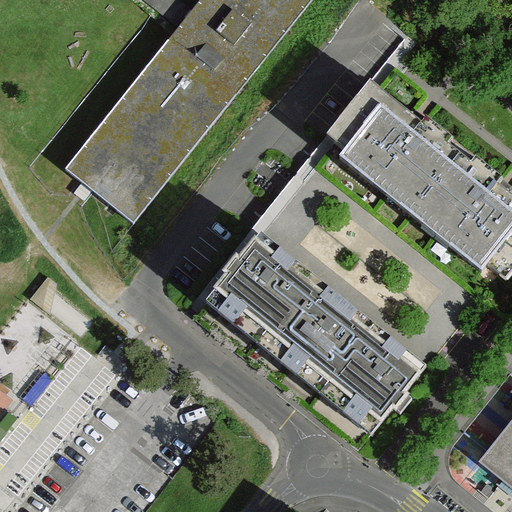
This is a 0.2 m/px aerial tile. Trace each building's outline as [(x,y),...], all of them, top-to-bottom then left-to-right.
[(203,0),(67,171),(135,225),(314,0),(203,0)] [(346,153),(341,160),(411,217),(483,274),(488,267),(499,276),(511,260),(511,195),(500,186),(504,180),(478,159),(473,165),(460,155),(450,147),(455,141),(427,119),(422,125),(380,91),(336,144),(346,153)] [(313,276),(262,235),(207,303),(258,345),(313,276)] [(313,276),(258,345),(321,396),(376,327),(313,276)] [(429,368),(376,327),(321,396),(373,437),(429,368)] [(511,422),(480,462),(511,488),(511,422)]
